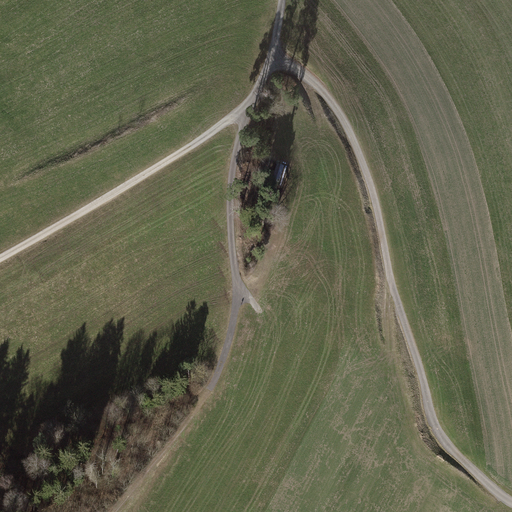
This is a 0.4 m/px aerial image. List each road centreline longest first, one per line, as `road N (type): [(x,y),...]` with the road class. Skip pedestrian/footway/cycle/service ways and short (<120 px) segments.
road 1 (track): [(511,504),(434,427),(414,384),(354,143),(326,97),(272,57)]
road 2 (track): [(283,0),(231,177),(237,294)]
road 3 (track): [(248,106),(0,259)]
